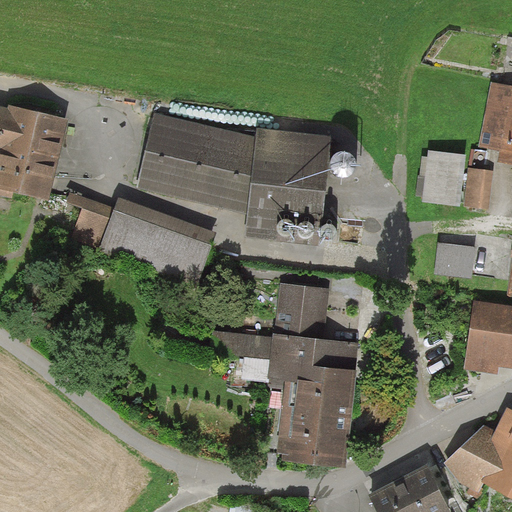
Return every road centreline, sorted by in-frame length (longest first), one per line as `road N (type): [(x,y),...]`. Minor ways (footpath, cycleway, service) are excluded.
road 1 (residential): [(211,474),(329,482),(511,390)]
road 2 (residential): [(211,474),(150,449),(0,341)]
